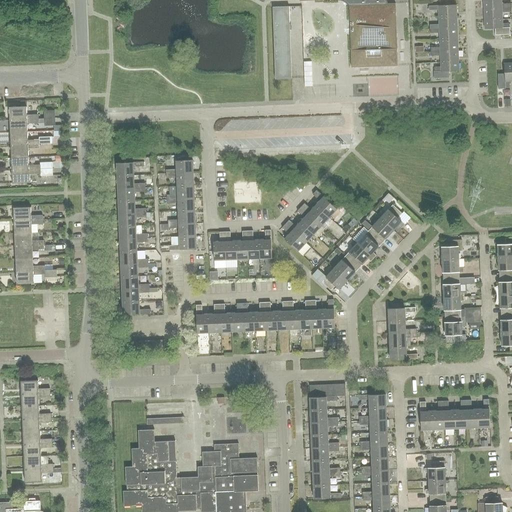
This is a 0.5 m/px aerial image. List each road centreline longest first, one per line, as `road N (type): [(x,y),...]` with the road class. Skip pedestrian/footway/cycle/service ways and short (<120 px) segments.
road 1 (residential): [(473,106),(208,113)]
road 2 (residential): [(84,353),(93,291),(84,117)]
road 3 (residential): [(208,113),(213,227),(276,226),(315,187)]
road 4 (residential): [(355,374),(356,298),(423,227)]
road 5 (residential): [(403,511),(397,372)]
road 6 (residential): [(277,377),(284,511)]
road 7 (residential): [(487,368),(483,234)]
road 8 (residential): [(84,511),(80,385)]
road 9 (residential): [(511,484),(505,477),(500,379),(487,368)]
road 10 (residential): [(208,113),(84,117)]
road 11 (residential): [(188,299),(309,295)]
